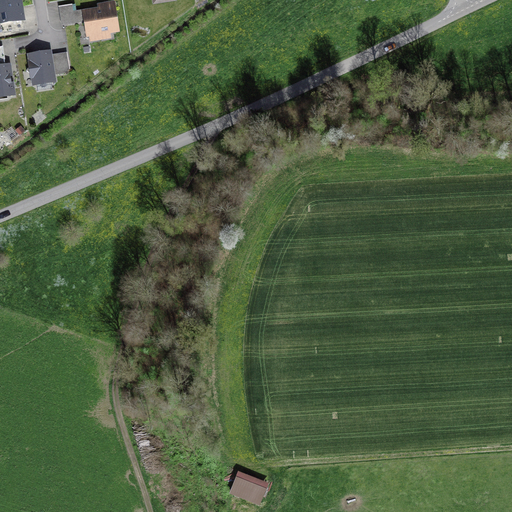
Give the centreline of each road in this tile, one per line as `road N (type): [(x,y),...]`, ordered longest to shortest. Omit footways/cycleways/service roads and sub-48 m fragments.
road 1 (tertiary): [(461,10),(0,217)]
road 2 (track): [(150,511),(115,380),(152,255),(216,126)]
road 3 (track): [(511,449),(272,467)]
